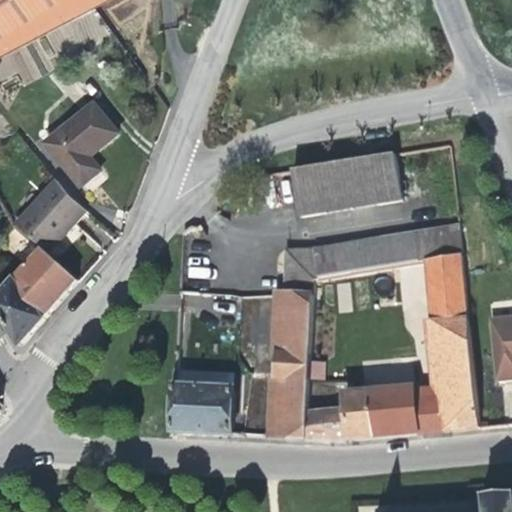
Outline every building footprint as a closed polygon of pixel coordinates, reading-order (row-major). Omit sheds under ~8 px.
[(0,0),(0,59),(108,0),(0,0)] [(96,102),(45,145),(84,191),(106,173),(94,158),(107,147),(123,134),(96,102)] [(397,156),(295,173),(303,220),(345,212),(406,202),(397,156)] [(58,181),(17,224),(46,251),(51,256),(74,232),(92,214),(58,181)] [(315,251),(315,284),(354,276),(424,263),(464,256),(460,226),(315,251)] [(46,251),(25,273),(56,311),(80,284),(51,256),(46,251)] [(314,297),(315,284),(315,251),(287,252),(285,296),(314,297)] [(464,256),(424,263),(425,271),(432,322),(434,322),(471,317),(464,256)] [(424,263),(354,276),(358,295),(378,292),(394,283),(394,281),(419,275),(419,272),(425,271),(424,263)] [(56,311),(25,273),(0,298),(0,311),(10,328),(22,350),(56,311)] [(175,386),(194,386),(199,293),(179,292),(175,386)] [(285,296),(277,438),(308,439),(309,413),(311,370),(314,305),(314,297),(285,296)] [(357,307),(314,305),(311,370),(354,371),(357,307)] [(434,322),(447,430),(484,427),(471,317),(434,322)] [(511,317),(492,320),(500,382),(511,380),(511,317)] [(424,432),(447,430),(434,322),(432,322),(425,323),(432,381),(419,383),(419,385),(424,432)] [(345,409),(346,438),(365,437),(406,434),(424,432),(419,385),(344,393),(345,409)] [(236,389),(194,386),(175,386),(172,434),(206,435),(234,437),(236,389)] [(308,439),(346,438),(345,409),(309,413),(308,439)] [(511,511),(511,493),(487,496),(487,494),(483,494),(483,500),(485,499),(486,504),(470,505),(470,502),(466,502),(467,506),(447,507),(447,504),(443,504),(443,508),(425,509),(425,506),(421,506),(421,509),(402,510),(402,507),(398,507),(399,510),(393,511),(393,509),(390,509),(389,511),(511,511)]
